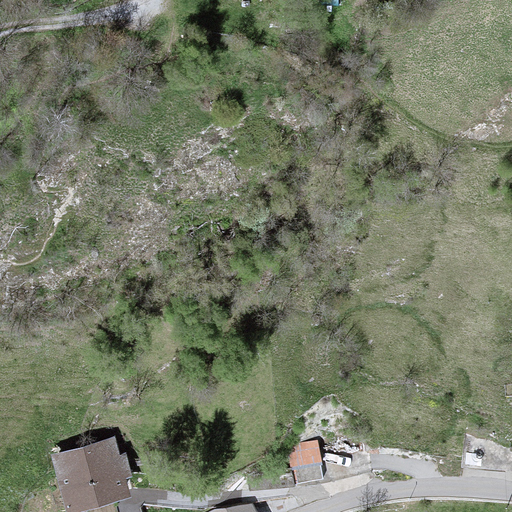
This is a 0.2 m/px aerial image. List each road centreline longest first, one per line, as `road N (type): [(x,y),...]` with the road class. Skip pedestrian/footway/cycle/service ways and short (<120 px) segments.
road 1 (unclassified): [(316,511),(374,493),(511,492)]
road 2 (track): [(0,31),(143,0)]
